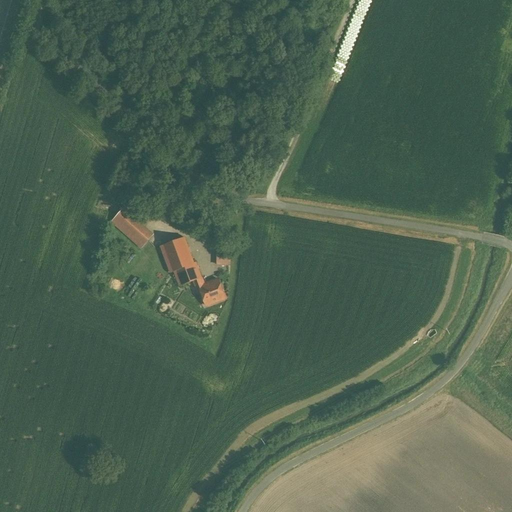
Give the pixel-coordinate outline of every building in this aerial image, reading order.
[(165,197),(157,205),(177,224),(185,216),(165,197)] [(153,236),(124,209),(112,221),(141,248),(153,236)] [(175,272),(194,264),(185,238),(162,246),(172,273),(175,272)] [(217,249),(217,265),(229,265),(230,249),(217,249)] [(196,263),(194,264),(175,272),(180,287),(197,280),(201,279),(202,279),(196,263)] [(204,285),(201,279),(197,280),(199,287),(206,306),(225,299),(218,280),(204,285)]
